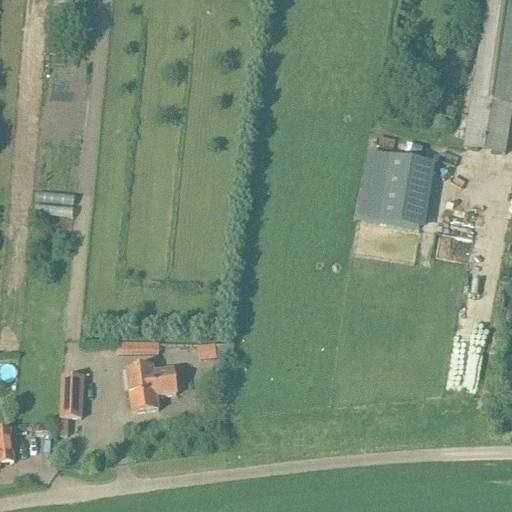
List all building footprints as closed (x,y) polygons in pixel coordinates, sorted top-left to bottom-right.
[(511,0),(485,0),(462,151),(505,158),(511,112),(511,0)] [(430,166),(367,155),(356,221),(419,232),(430,166)] [(116,357),(159,358),(159,346),(116,346),(116,357)] [(153,370),(125,373),(126,381),(123,381),(124,394),(127,393),(130,416),(158,413),(156,399),(174,397),(171,373),(153,375),(153,370)] [(83,381),(60,380),(59,422),(82,423),(83,381)] [(0,467),(14,466),(10,433),(0,434),(0,467)]
